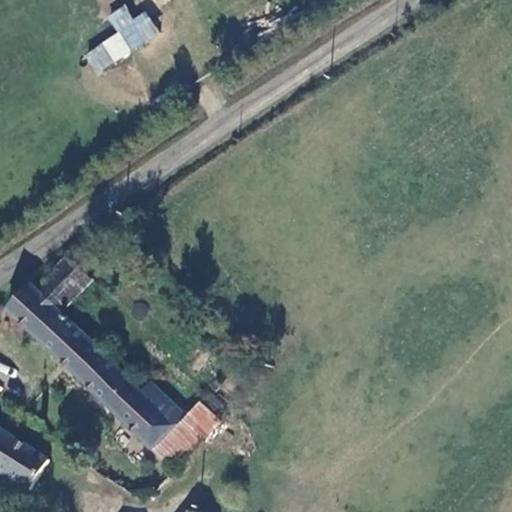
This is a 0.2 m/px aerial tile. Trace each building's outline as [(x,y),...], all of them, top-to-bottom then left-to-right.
[(160,34),(145,10),(133,17),(125,5),(106,16),(116,33),(83,53),(95,74),(160,34)] [(8,307),(159,445),(190,413),(151,375),(142,385),(64,309),(93,275),(71,254),(37,286),(31,279),(8,307)] [(0,362),(0,379),(7,382),(13,368),(0,362)] [(159,445),(181,466),(224,417),(205,397),(190,413),(159,445)] [(51,455),(0,424),(0,467),(32,487),(51,455)]
